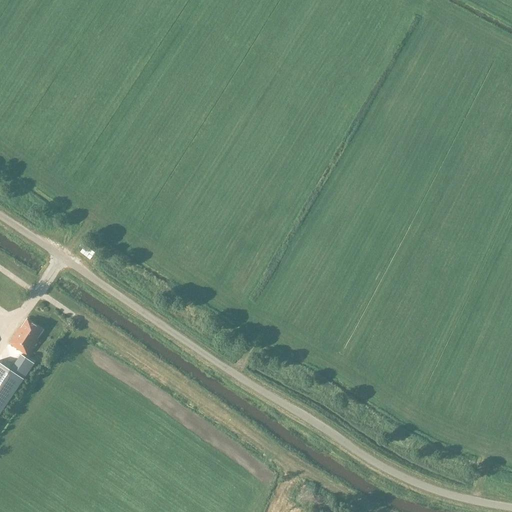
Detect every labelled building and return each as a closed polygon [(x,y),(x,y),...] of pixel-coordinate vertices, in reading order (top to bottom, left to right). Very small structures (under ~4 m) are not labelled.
[(64,220),(60,226),(63,228),(59,234),(69,241),(78,229),(64,220)] [(95,260),(82,242),(77,246),(91,263),(95,260)] [(8,343),(26,356),(37,340),(36,339),(42,330),(27,319),(20,329),(19,328),(8,343)] [(0,413),(23,379),(0,363),(0,413)] [(496,491),(506,492),(507,483),(497,482),(496,491)]
